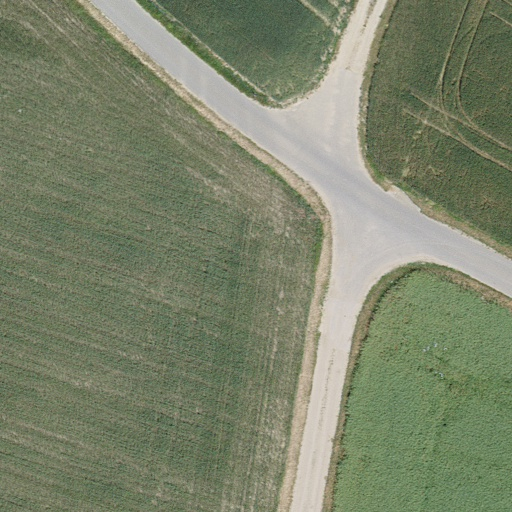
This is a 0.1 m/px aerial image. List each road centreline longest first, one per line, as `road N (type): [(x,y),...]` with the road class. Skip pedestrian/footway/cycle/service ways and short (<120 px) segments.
road 1 (track): [(307,511),(352,275),(342,172),(347,73),(377,0)]
road 2 (unclassified): [(511,261),(234,107),(114,0)]
